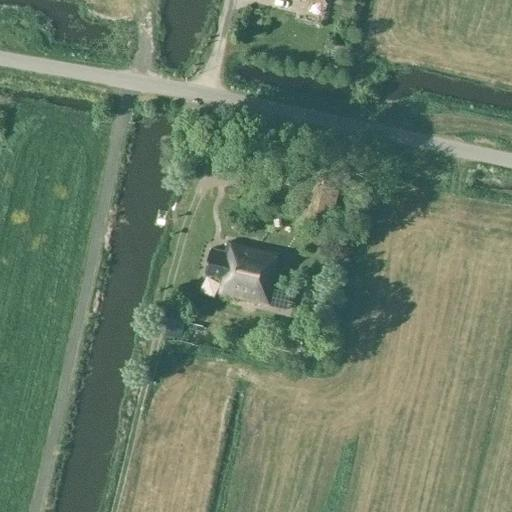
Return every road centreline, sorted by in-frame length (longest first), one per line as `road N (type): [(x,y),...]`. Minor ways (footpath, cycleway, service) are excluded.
road 1 (unclassified): [(511,161),(151,82),(0,62)]
road 2 (track): [(125,81),(24,511)]
road 3 (track): [(228,99),(221,166),(201,188),(175,265),(113,511)]
